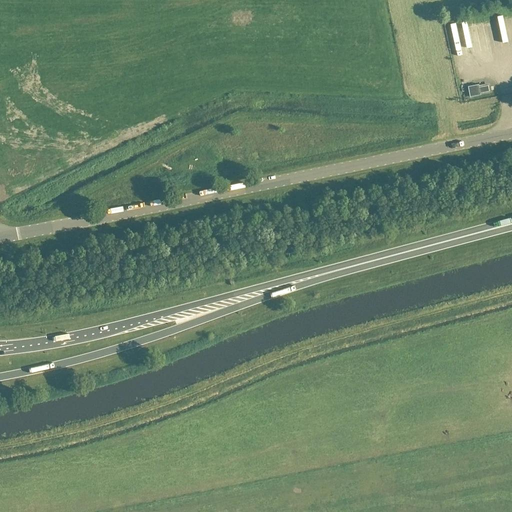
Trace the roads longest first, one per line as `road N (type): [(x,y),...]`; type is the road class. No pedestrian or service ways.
road 1 (unclassified): [(0,239),(511,133)]
road 2 (trunk): [(0,377),(90,358),(324,274)]
road 3 (trunk): [(324,274),(83,336),(0,349)]
road 4 (trunk): [(324,274),(511,226)]
